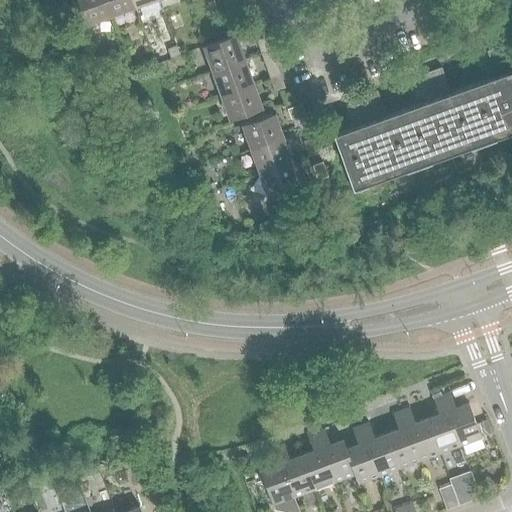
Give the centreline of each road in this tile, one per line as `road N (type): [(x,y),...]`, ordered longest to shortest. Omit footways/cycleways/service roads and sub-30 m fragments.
road 1 (secondary): [(259,330),(126,304),(78,285),(0,236)]
road 2 (secondary): [(460,286),(259,330)]
road 3 (secondary): [(259,330),(344,336),(454,310)]
road 4 (residential): [(390,35),(316,56),(268,0)]
road 5 (residential): [(454,310),(507,418)]
